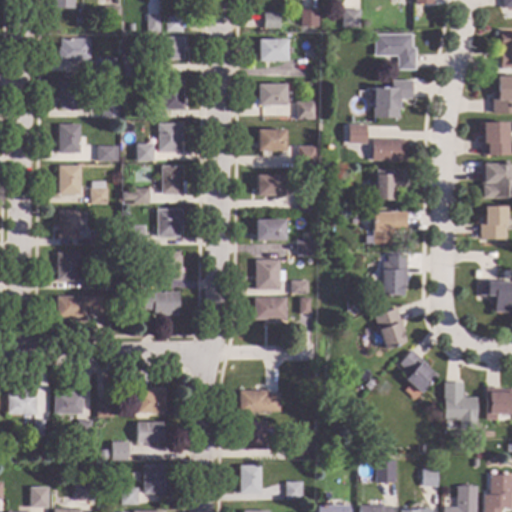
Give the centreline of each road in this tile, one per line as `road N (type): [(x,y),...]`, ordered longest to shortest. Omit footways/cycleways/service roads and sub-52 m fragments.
road 1 (residential): [(217,0),(213,322),(202,356),(199,511)]
road 2 (residential): [(13,0),(13,357)]
road 3 (residential): [(466,0),(441,119),(438,300),(448,335)]
road 4 (residential): [(202,356),(0,357)]
